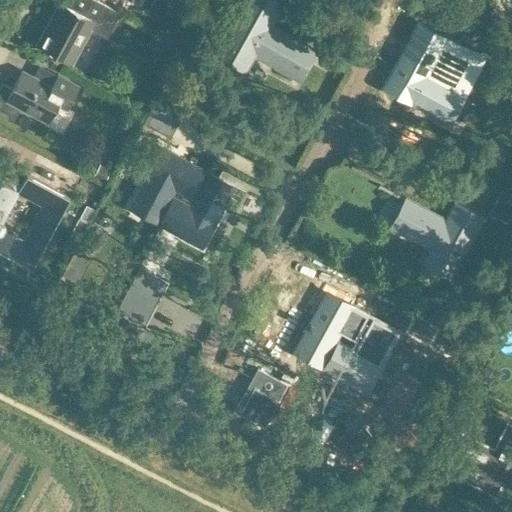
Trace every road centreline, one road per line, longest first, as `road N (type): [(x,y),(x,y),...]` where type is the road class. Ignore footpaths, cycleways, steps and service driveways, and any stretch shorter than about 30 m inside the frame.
road 1 (residential): [(164,429),(370,58)]
road 2 (unclassified): [(331,511),(164,429)]
road 3 (unclassified): [(164,429),(0,344)]
